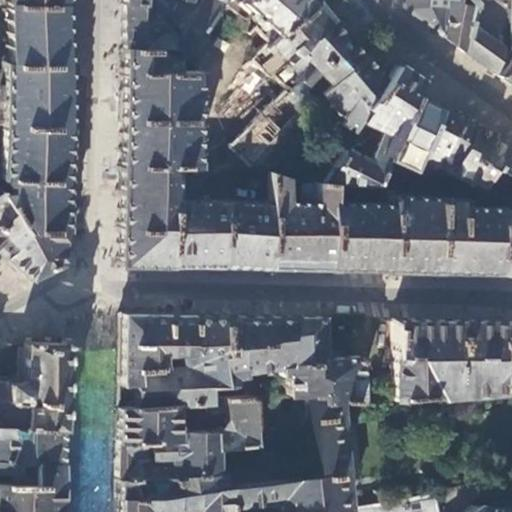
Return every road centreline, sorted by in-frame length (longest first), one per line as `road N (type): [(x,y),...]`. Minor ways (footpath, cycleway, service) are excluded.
road 1 (residential): [(511,300),(86,292)]
road 2 (residential): [(86,292),(96,0)]
